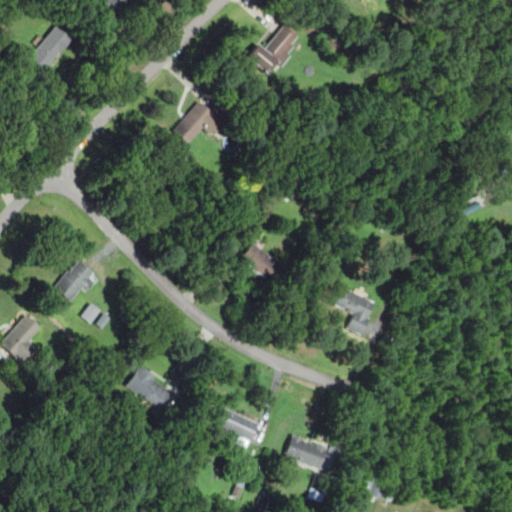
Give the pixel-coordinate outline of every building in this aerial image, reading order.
[(87,0),(111,18),(125,1),(123,0),(87,0)] [(297,37),(280,23),(249,59),(266,74),(297,37)] [(69,38),(52,26),(24,62),(40,75),(69,38)] [(212,115),(197,101),(170,130),(185,143),(212,115)] [(434,208),(444,214),(467,178),(458,172),(434,208)] [(266,282),(279,267),(251,243),(238,258),(266,282)] [(82,290),(94,274),(74,259),(52,289),(69,301),(79,288),(82,290)] [(362,321),(372,303),(341,287),(331,305),(362,321)] [(0,342),(0,346),(22,362),(33,347),(26,342),(38,327),(21,314),(0,342)] [(135,367),(123,388),(162,411),(174,390),(135,367)] [(256,423),(221,408),(213,426),(248,442),(256,423)] [(324,446),(288,436),(282,460),(318,470),(324,446)]
